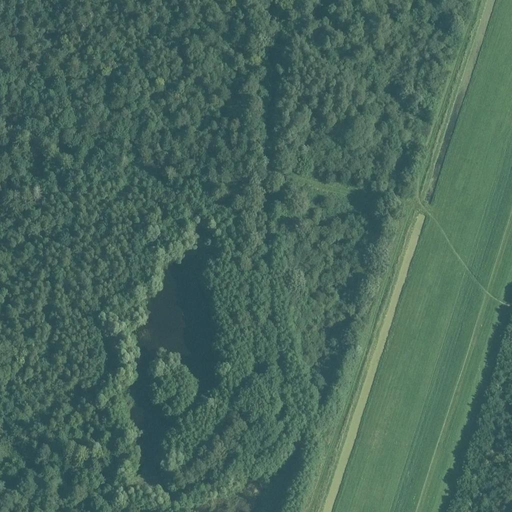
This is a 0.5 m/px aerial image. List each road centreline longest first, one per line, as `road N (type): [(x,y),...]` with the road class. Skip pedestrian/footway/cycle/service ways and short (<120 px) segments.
road 1 (track): [(406,209),(307,174),(267,172),(275,329),(288,390),(319,464),(304,511)]
road 2 (track): [(406,209),(319,464)]
road 3 (track): [(272,0),(267,172),(218,177)]
road 4 (track): [(406,209),(478,0)]
road 5 (track): [(511,306),(478,282),(458,242),(429,212),(406,209)]
